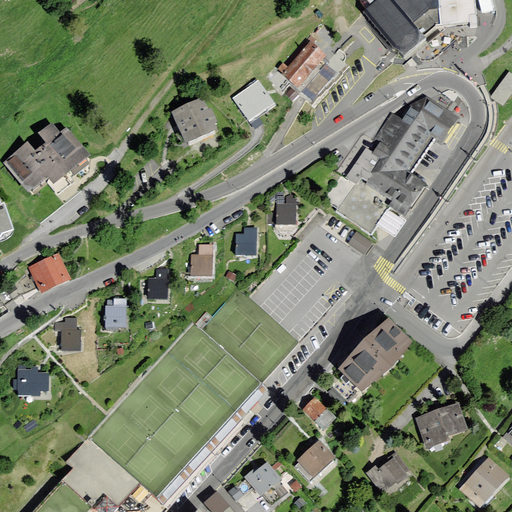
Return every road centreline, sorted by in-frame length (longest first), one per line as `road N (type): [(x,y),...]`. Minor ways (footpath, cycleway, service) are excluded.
road 1 (residential): [(0,329),(210,220),(423,85)]
road 2 (residential): [(39,246),(236,183),(340,121)]
road 3 (tertiary): [(369,292),(323,359),(187,511)]
road 4 (residential): [(423,85),(447,79),(465,87),(477,104),(476,125),(369,292)]
road 5 (residential): [(382,295),(511,130)]
road 6 (residential): [(382,295),(449,348),(511,280)]
